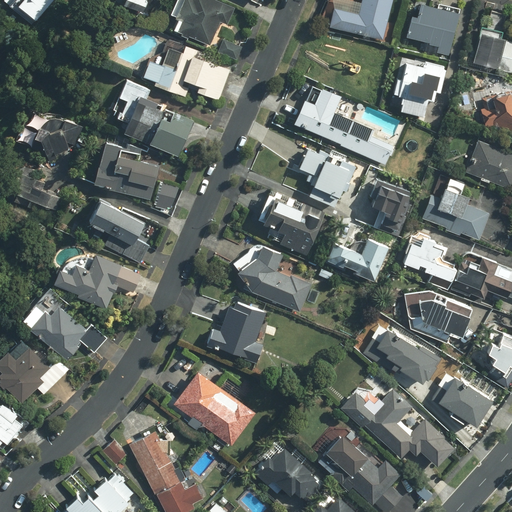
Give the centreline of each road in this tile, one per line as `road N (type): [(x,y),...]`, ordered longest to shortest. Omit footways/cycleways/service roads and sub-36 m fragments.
road 1 (residential): [(297,0),(134,370),(1,511)]
road 2 (unknown): [(227,160),(320,210),(359,206)]
